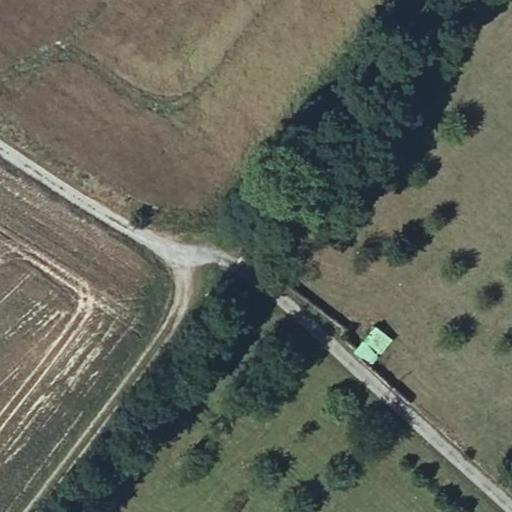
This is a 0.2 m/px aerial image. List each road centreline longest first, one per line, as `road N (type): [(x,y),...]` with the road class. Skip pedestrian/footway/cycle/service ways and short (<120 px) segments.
road 1 (track): [(23,511),(169,318),(182,262)]
road 2 (unclassified): [(0,147),(182,262)]
